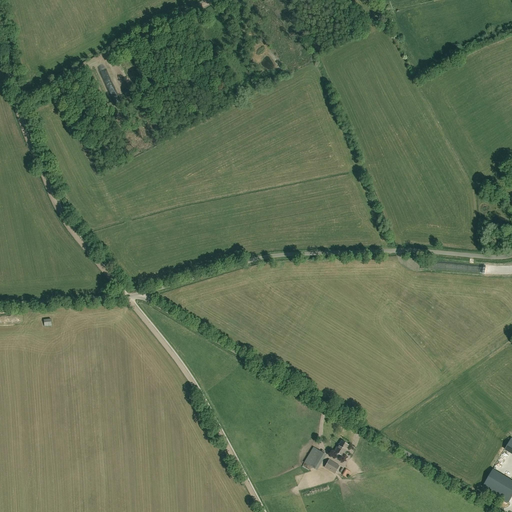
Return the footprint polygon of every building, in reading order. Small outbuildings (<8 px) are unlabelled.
[(505,201),(509,194),(504,191),(500,198),(505,201)] [(345,450),(348,445),(341,441),(338,446),(337,446),(334,451),(342,456),(345,451),(345,450)] [(318,451),(308,467),(316,472),(326,456),(318,451)] [(334,474),(339,466),(329,460),(324,468),(334,474)] [(511,482),(492,470),(483,487),(509,502),(511,496),(511,482)]
